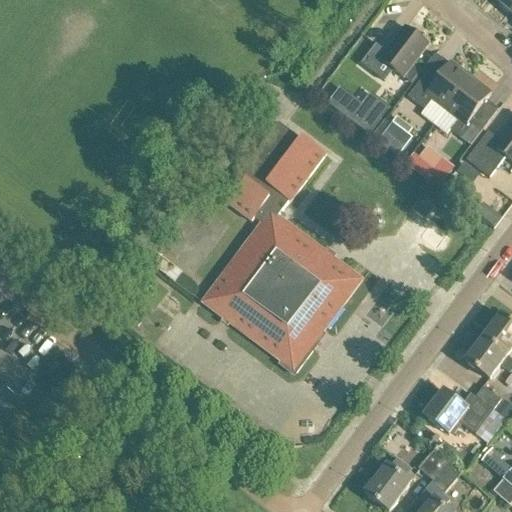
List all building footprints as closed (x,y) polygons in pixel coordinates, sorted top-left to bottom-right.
[(511,0),(491,0),(510,16),(511,14),(511,0)] [(403,82),(428,48),(405,31),(386,56),(377,49),(362,68),(372,75),(380,64),(403,82)] [(446,114),(471,81),(451,65),(449,68),(436,58),(422,76),(425,79),(408,101),(425,114),(433,104),(446,114)] [(471,150),(488,128),(476,118),(492,97),(471,81),(446,114),(459,124),(451,134),(471,150)] [(299,143),(277,127),(239,180),(245,184),(228,208),(252,226),(255,222),(262,227),(202,307),(283,367),(281,370),(292,377),(297,376),(313,355),(312,350),(363,284),(278,220),(289,205),(290,206),(325,158),(303,137),(299,143)] [(506,161),(511,165),(511,128),(500,144),(489,135),(467,164),(490,182),(506,161)] [(398,161),(412,143),(393,129),(379,147),(398,161)] [(414,157),(405,168),(438,193),(455,172),(442,162),(434,172),(414,157)] [(425,224),(433,212),(421,203),(412,214),(425,224)] [(421,239),(441,253),(459,228),(439,214),(421,239)] [(153,256),(145,266),(161,278),(169,268),(153,256)] [(509,360),(511,355),(511,325),(502,318),(484,342),(509,360)] [(511,362),(509,360),(484,342),(466,366),(491,384),(503,369),(511,375),(511,362)] [(476,439),(502,404),(484,390),(476,401),(472,398),(463,410),(444,395),(425,420),(449,439),(459,426),(476,439)] [(511,474),(487,453),(478,463),(503,485),(493,496),(510,511),(511,508),(511,474)] [(433,485),(449,466),(435,454),(419,472),(433,485)] [(392,511),(412,487),(407,484),(413,475),(397,464),(391,472),(387,469),(366,498),(383,511),(392,511)] [(449,466),(433,485),(418,503),(427,510),(425,511),(445,511),(444,511),(450,504),(443,499),(461,478),(458,476),(459,475),(449,466)]
